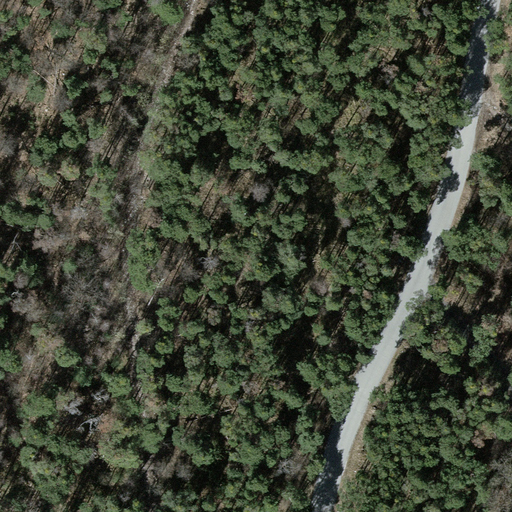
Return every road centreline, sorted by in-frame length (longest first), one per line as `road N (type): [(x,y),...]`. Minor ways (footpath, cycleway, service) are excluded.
road 1 (residential): [(488,0),(448,226),(326,422),(318,511)]
road 2 (track): [(143,511),(115,206),(184,0)]
road 3 (track): [(419,273),(511,388)]
